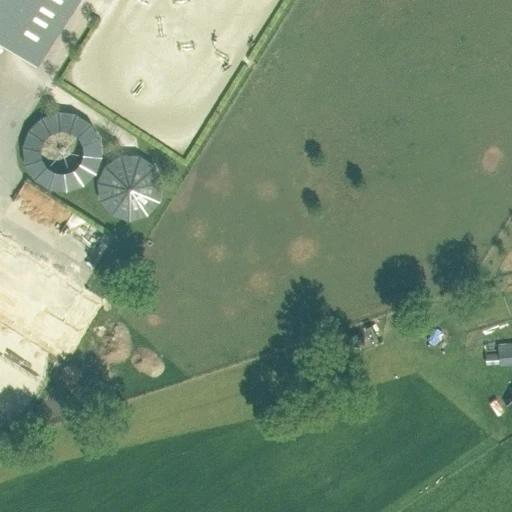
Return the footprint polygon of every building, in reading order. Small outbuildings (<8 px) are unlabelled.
[(73,0),(0,0),(0,41),(34,63),(73,0)] [(63,124),(46,143),(65,161),(82,142),(63,124)] [(119,222),(166,207),(149,152),(101,167),(119,222)] [(85,153),(82,164),(102,169),(105,158),(85,153)] [(52,187),(60,169),(47,163),(38,181),(52,187)] [(28,182),(19,204),(41,213),(50,191),(28,182)] [(79,246),(71,256),(102,279),(109,269),(79,246)] [(511,362),(511,342),(485,345),(487,365),(511,362)]
